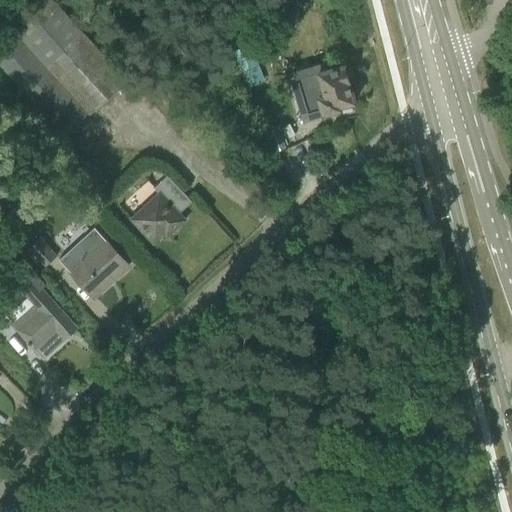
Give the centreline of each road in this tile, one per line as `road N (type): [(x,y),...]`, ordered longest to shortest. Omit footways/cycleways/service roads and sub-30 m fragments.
road 1 (residential): [(0,493),(441,86)]
road 2 (primary): [(441,86),(439,150),(494,360)]
road 3 (primary): [(511,264),(475,139),(441,86)]
